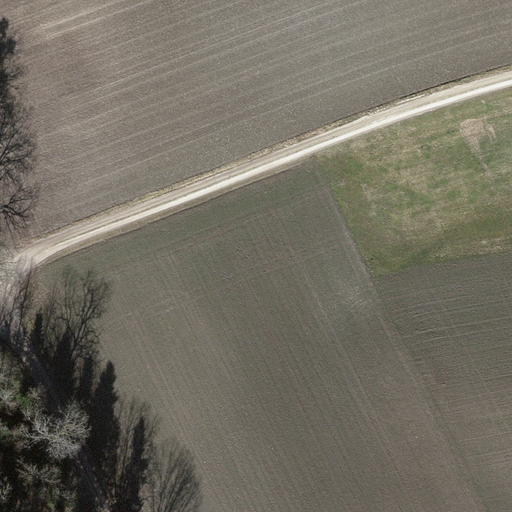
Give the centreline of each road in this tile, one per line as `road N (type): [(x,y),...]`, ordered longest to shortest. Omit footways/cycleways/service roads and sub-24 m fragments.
road 1 (track): [(511,78),(384,117),(60,240),(0,280)]
road 2 (track): [(103,511),(0,280)]
